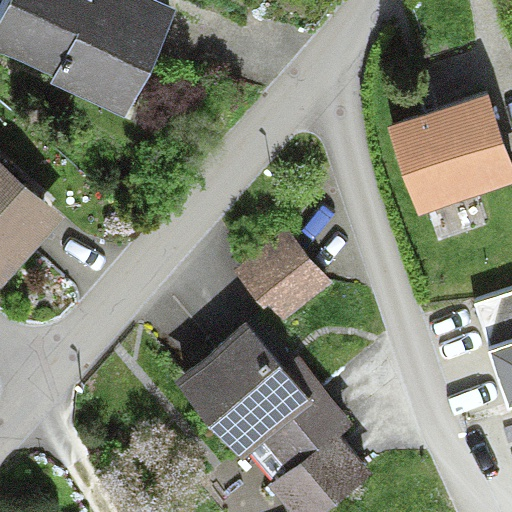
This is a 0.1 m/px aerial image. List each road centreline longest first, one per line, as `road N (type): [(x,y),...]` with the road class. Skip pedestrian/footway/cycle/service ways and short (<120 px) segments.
road 1 (residential): [(315,72),(468,475)]
road 2 (residential): [(315,72),(37,376)]
road 3 (unknown): [(394,0),(511,195)]
road 4 (residential): [(37,376),(107,511)]
